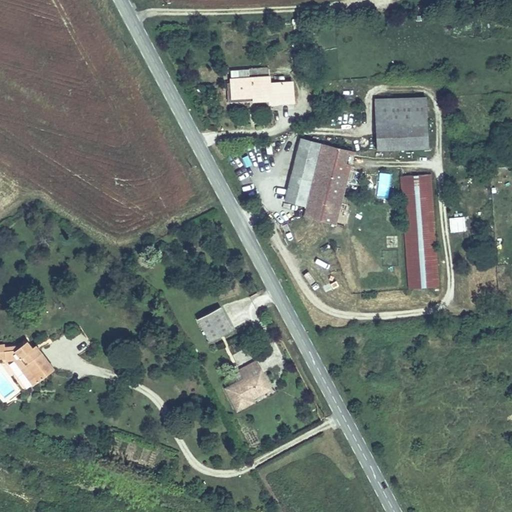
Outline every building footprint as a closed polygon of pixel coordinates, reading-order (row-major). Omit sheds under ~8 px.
[(267,45),(230,48),(231,73),(232,86),(252,85),(252,91),(271,90),(271,93),(293,91),(292,73),(269,74),(267,45)] [(224,93),(252,91),(252,85),(232,86),(231,73),(223,73),(224,93)] [(426,87),(376,88),(377,137),(427,136),(426,87)] [(317,152),(321,136),(297,130),(282,191),(305,197),(301,210),(332,218),(347,159),(317,152)] [(321,136),(317,152),(347,159),(351,143),(321,136)] [(511,158),(493,160),(497,280),(511,279),(511,158)] [(433,161),(408,162),(401,163),(402,184),(406,285),(438,284),(433,161)] [(386,197),(390,174),(380,172),(376,196),(386,197)] [(464,207),(454,208),(454,220),(465,220),(464,207)] [(369,250),(353,252),(355,281),(372,279),(369,250)] [(467,256),(456,256),(457,271),(467,271),(467,256)] [(196,319),(209,342),(230,330),(218,308),(196,319)] [(0,359),(6,359),(15,358),(32,382),(49,368),(35,348),(30,351),(20,338),(15,344),(0,344),(0,359)] [(6,359),(26,387),(32,382),(15,358),(6,359)] [(264,387),(251,362),(236,369),(240,378),(220,388),(234,412),(253,402),(250,394),(264,387)]
